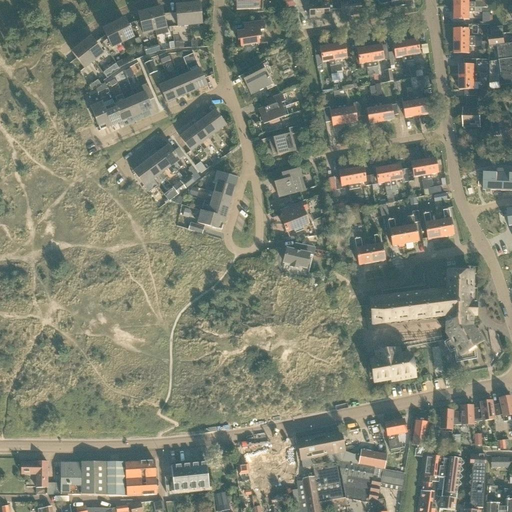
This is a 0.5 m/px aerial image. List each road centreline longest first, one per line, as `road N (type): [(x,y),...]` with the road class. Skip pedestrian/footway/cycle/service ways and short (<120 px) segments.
road 1 (tertiary): [(158,444),(238,436),(511,381)]
road 2 (residential): [(0,497),(162,499),(158,444)]
road 3 (tertiary): [(0,447),(158,444)]
road 4 (residential): [(130,179),(126,163),(227,91)]
road 5 (unclassified): [(359,288),(399,281),(414,258),(483,245)]
road 6 (unclassified): [(305,36),(432,17)]
road 7 (unclassified): [(325,158),(447,132)]
road 8 (residential): [(483,245),(457,193),(447,132)]
